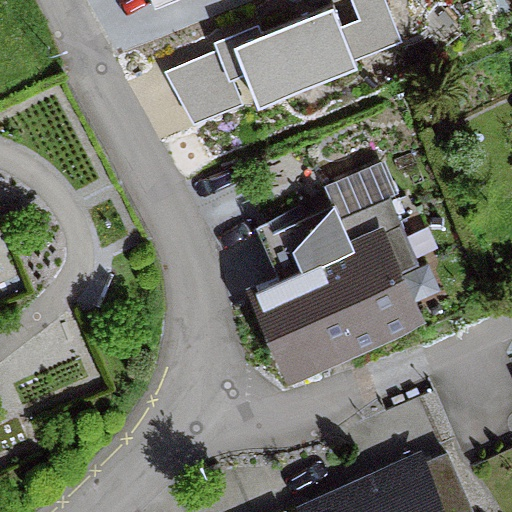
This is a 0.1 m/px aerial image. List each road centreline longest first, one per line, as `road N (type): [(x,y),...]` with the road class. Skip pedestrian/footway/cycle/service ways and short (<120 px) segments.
road 1 (residential): [(69,0),(173,204),(199,278),(224,412)]
road 2 (residential): [(511,323),(461,352),(319,404),(224,412)]
road 3 (residential): [(224,412),(125,473),(87,511)]
